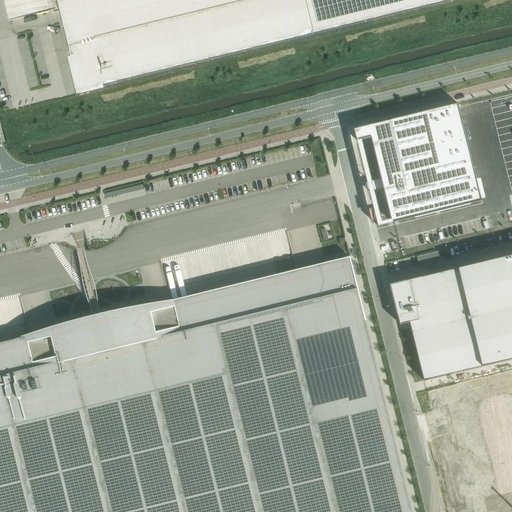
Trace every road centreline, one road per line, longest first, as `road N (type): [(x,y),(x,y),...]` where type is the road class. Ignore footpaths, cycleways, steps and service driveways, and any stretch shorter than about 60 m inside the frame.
road 1 (unclassified): [(332,109),(433,511)]
road 2 (unclassified): [(5,188),(332,109)]
road 3 (unclassified): [(328,96),(2,175)]
road 4 (unclassified): [(511,50),(328,96)]
road 5 (unclassified): [(332,109),(511,64)]
